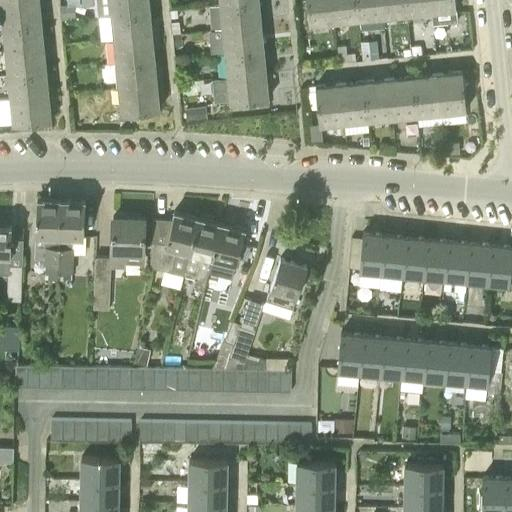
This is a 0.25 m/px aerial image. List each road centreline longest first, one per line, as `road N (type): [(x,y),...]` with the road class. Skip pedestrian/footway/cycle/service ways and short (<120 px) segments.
road 1 (residential): [(511,196),(249,171),(0,172)]
road 2 (residential): [(511,159),(496,0)]
